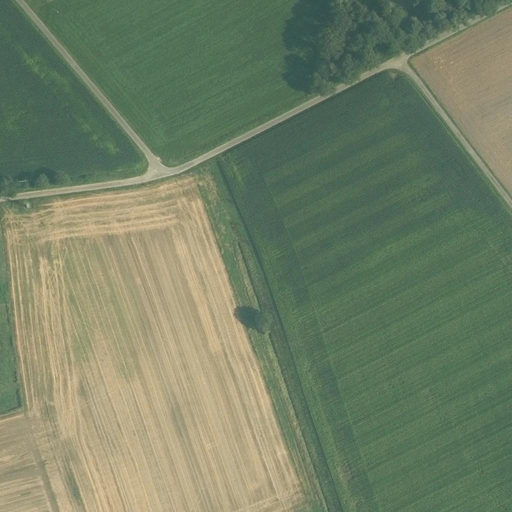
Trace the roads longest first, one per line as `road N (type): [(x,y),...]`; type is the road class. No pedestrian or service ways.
road 1 (unclassified): [(168,173),(511,0)]
road 2 (unclassified): [(23,0),(168,173)]
road 3 (track): [(511,204),(401,59)]
road 4 (unclassified): [(0,198),(168,173)]
